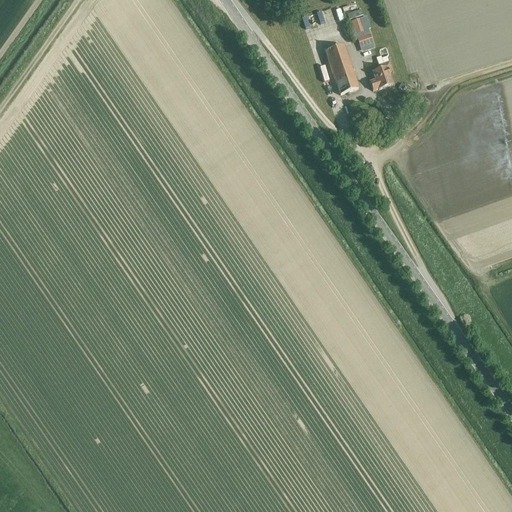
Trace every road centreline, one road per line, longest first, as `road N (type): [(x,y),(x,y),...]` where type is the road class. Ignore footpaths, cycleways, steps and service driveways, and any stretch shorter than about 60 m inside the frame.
road 1 (tertiary): [(511,412),(223,0)]
road 2 (track): [(394,151),(511,327)]
road 3 (track): [(373,165),(415,132),(446,87),(511,63)]
road 4 (track): [(78,0),(0,111)]
